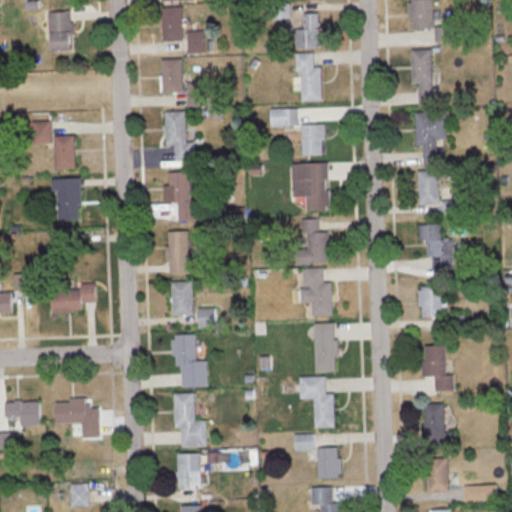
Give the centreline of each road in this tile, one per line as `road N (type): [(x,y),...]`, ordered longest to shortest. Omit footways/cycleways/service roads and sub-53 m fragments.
road 1 (residential): [(385,511),(365,0)]
road 2 (residential): [(135,511),(115,0)]
road 3 (residential): [(129,353),(0,357)]
